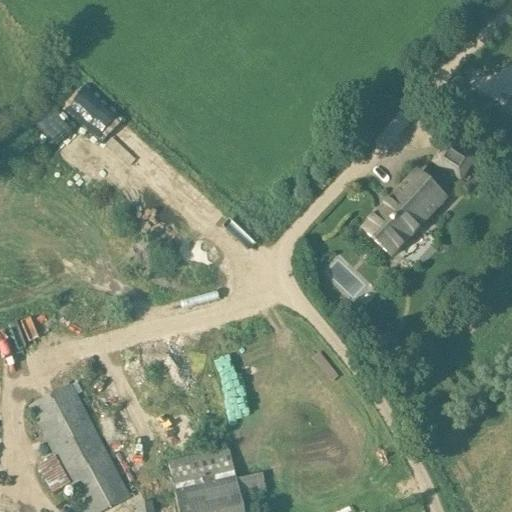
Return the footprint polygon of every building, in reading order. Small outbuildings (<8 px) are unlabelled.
[(472,159),(445,142),(432,162),(459,180),(472,159)] [(392,259),(447,200),(417,172),(362,231),(392,259)] [(412,354),(401,343),(388,356),(399,367),(412,354)] [(105,511),(130,499),(71,386),(27,408),(54,459),(52,459),(43,440),(32,445),(42,465),(36,468),(52,497),(69,486),(82,511),(105,511)] [(226,449),(167,462),(177,511),(242,511),(235,481),(226,449)] [(135,511),(152,511),(151,503),(134,506),(135,511)]
